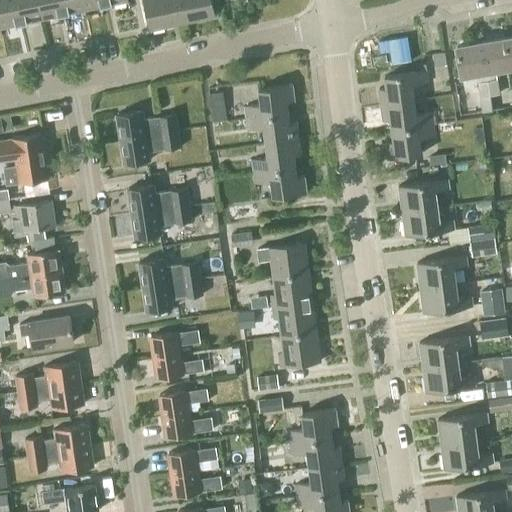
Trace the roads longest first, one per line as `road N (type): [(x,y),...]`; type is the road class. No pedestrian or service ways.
road 1 (residential): [(408,511),(332,26)]
road 2 (residential): [(136,511),(70,83)]
road 3 (residential): [(70,83),(332,26)]
